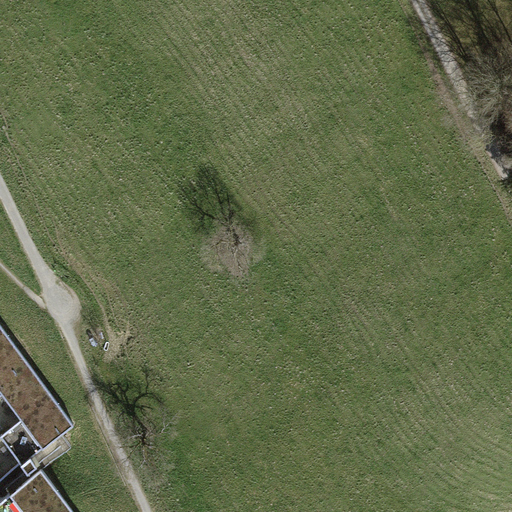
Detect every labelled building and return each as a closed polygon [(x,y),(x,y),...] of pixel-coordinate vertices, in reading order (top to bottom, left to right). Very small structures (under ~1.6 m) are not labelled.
[(32,369),(0,326),(0,392),(1,392),(32,369)] [(73,426),(32,369),(1,392),(23,420),(1,437),(21,464),(73,426)] [(23,420),(1,392),(0,392),(0,437),(1,437),(23,420)] [(0,479),(21,464),(1,437),(0,437),(0,479)] [(71,511),(40,470),(0,500),(0,511),(71,511)]
